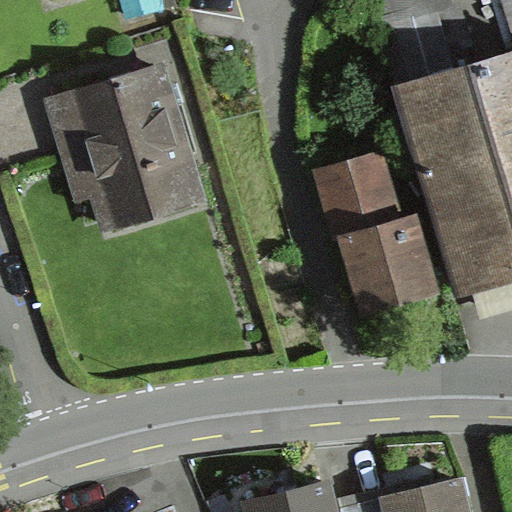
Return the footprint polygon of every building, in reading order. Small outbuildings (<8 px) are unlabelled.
[(92,0),(54,0),(58,11),(92,0)] [(366,0),(396,96),(430,86),(404,0),(366,0)] [(396,96),(458,300),(511,283),(511,60),(430,86),(396,96)] [(204,210),(161,70),(45,105),(76,206),(93,201),(104,240),(204,210)] [(394,230),(375,162),(315,178),(334,247),(340,245),(359,317),(432,297),(412,226),(394,230)] [(355,511),(470,511),(464,485),(355,511)] [(248,511),(355,511),(352,511),(328,511),(323,493),(248,511)]
